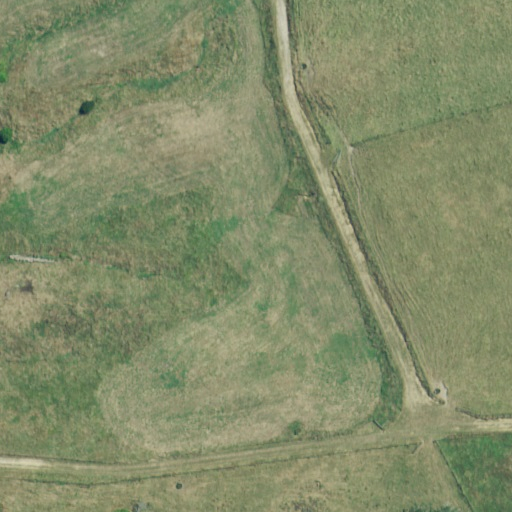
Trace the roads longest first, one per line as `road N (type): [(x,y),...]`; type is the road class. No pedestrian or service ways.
road 1 (track): [(0,459),(111,471),(415,427),(511,421)]
road 2 (track): [(415,427),(277,0)]
